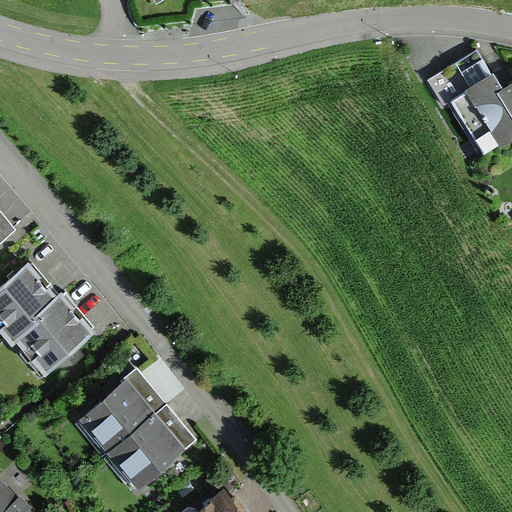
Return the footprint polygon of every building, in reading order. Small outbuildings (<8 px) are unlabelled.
[(462,109),(501,86),(479,49),(432,77),(446,101),(454,96),(462,109)] [(511,79),(501,86),(462,109),(484,146),(511,129),(511,79)] [(0,283),(0,317),(13,332),(58,292),(29,259),(0,283)] [(13,332),(42,366),(88,326),(58,292),(13,332)] [(82,416),(109,449),(164,404),(137,371),(82,416)] [(109,449),(136,481),(190,437),(164,404),(109,449)] [(0,486),(0,511),(32,511),(5,482),(0,486)] [(190,511),(246,511),(225,485),(190,511)]
